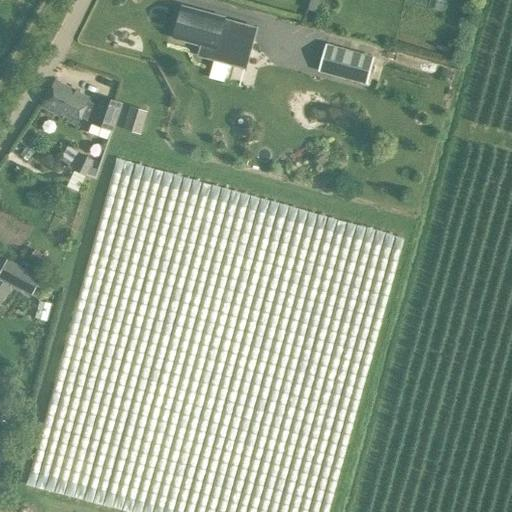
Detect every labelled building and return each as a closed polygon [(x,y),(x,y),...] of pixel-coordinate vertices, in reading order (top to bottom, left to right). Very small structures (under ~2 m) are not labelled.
[(225,19),(181,7),(172,41),(200,48),(198,59),(213,63),(209,80),(226,84),(230,67),(246,72),(258,30),(223,21),(225,19)] [(367,86),(374,60),(326,47),(319,72),(367,86)] [(57,86),(56,115),(105,115),(105,101),(121,101),(121,85),(57,86)] [(146,110),(132,106),(126,129),(140,133),(146,110)] [(78,152),(68,146),(60,159),(69,165),(78,152)] [(87,176),(94,161),(81,155),(74,169),(87,176)] [(6,263),(0,275),(0,276),(33,294),(40,281),(6,263)] [(0,305),(12,288),(0,280),(0,305)]
